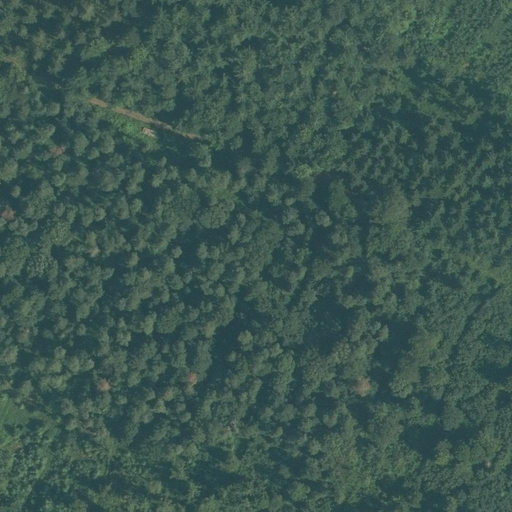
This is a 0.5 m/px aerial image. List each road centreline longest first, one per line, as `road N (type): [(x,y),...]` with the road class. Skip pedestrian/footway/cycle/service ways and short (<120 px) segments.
road 1 (track): [(511,302),(468,243),(403,201),(199,112),(3,0)]
road 2 (track): [(324,160),(382,41)]
